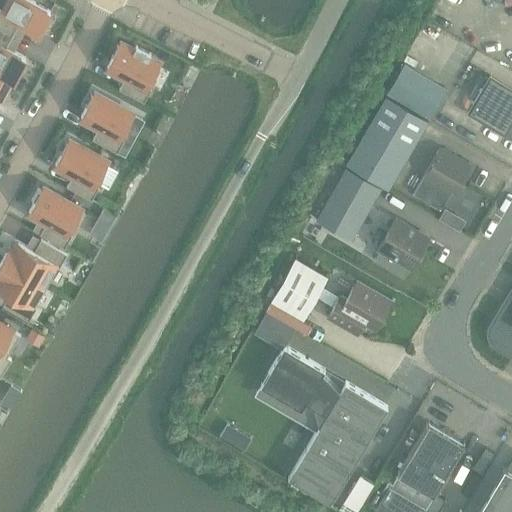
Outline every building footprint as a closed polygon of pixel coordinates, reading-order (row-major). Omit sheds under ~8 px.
[(27,27),(38,33),(50,11),(30,0),(7,0),(1,11),(0,9),(0,28),(13,35),(19,23),(27,27)] [(13,35),(0,28),(0,71),(14,79),(25,57),(14,51),(6,47),(13,35)] [(134,49),(120,42),(107,67),(125,76),(119,88),(144,102),(151,88),(147,86),(159,62),(149,57),(151,54),(136,46),(134,49)] [(404,64),(388,92),(430,116),(445,88),(404,64)] [(0,99),(2,101),(14,79),(0,71),(0,99)] [(511,125),(510,124),(511,119),(511,89),(489,76),(468,112),(504,134),(510,137),(511,133),(511,125)] [(92,139),(117,152),(124,139),(120,136),(133,113),(94,92),(80,117),(99,127),(92,139)] [(384,95),(345,165),(387,188),(426,118),(384,95)] [(67,186),(91,200),(99,186),(94,184),(107,160),(92,152),(68,139),(55,164),(73,174),(67,186)] [(470,166),(439,148),(424,174),(425,175),(414,194),(439,209),(451,190),(455,192),(470,166)] [(343,169),(315,218),(350,237),(378,188),(343,169)] [(29,211),(39,217),(47,222),(40,233),(64,247),(72,234),(68,232),(81,209),(43,187),(41,190),(37,188),(31,199),(34,201),(29,211)] [(395,215),(433,229),(439,212),(402,198),(395,215)] [(463,226),(467,214),(444,206),(440,218),(463,226)] [(104,208),(99,216),(110,223),(115,214),(104,208)] [(410,265),(411,266),(428,238),(395,218),(378,247),(395,257),(389,268),(403,276),(410,265)] [(43,284),(55,264),(59,266),(67,253),(41,239),(34,250),(26,246),(21,243),(16,240),(11,249),(8,247),(1,260),(43,284)] [(270,299),(303,317),(327,275),(295,256),(270,299)] [(1,260),(0,261),(0,288),(1,289),(9,293),(3,305),(29,320),(36,307),(32,305),(43,284),(1,260)] [(362,322),(375,329),(391,301),(356,281),(346,299),(340,295),(327,317),(351,331),(352,330),(351,330),(356,321),(359,323),(363,322),(362,322)] [(317,294),(334,303),(339,293),(323,284),(317,294)] [(497,345),(511,354),(511,290),(492,324),(490,329),(490,334),(491,338),(493,342),(497,345)] [(0,376),(0,377),(11,359),(7,356),(20,335),(0,322),(0,376)] [(31,328),(26,337),(38,344),(43,335),(31,328)] [(330,502),(387,406),(345,381),(340,390),(322,372),(324,368),(284,345),(268,371),(254,394),(316,430),(288,477),(330,502)] [(395,511),(437,511),(445,499),(444,498),(444,499),(434,493),(464,443),(463,442),(429,422),(429,421),(428,421),(397,472),(375,509),(376,510),(380,503),(395,511)] [(227,424),(220,436),(230,442),(237,430),(227,424)] [(475,511),(511,511),(511,459),(507,467),(504,465),(475,511)] [(342,506),(352,511),(356,511),(375,481),(361,473),(342,506)]
